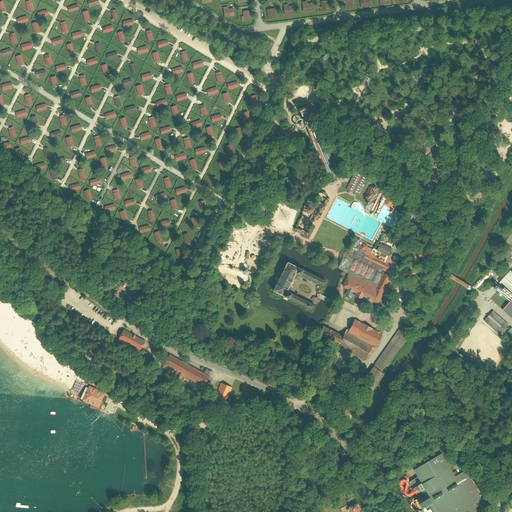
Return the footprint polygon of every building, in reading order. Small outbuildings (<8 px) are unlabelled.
[(360,0),(362,9),(372,8),(370,0),(368,0),(365,0),(360,0)] [(330,11),(329,1),(321,2),(322,7),(320,7),(320,12),(330,11)] [(352,1),(342,2),(344,12),(352,11),(351,6),(353,5),(352,1)] [(302,2),(303,13),(313,11),(313,3),(307,4),(307,2),(302,2)] [(284,6),(285,16),(295,14),(294,7),(289,7),(288,5),(284,6)] [(277,8),(267,10),(268,20),(276,19),(276,13),(278,13),(277,8)] [(223,10),(225,20),(235,18),(234,11),(228,11),(228,9),(223,10)] [(252,21),(250,12),(243,13),(243,18),(241,18),(242,23),(252,21)] [(223,90),(217,92),(221,102),(227,100),(223,90)] [(309,128),(307,120),(300,121),(302,129),(309,128)] [(99,136),(93,137),(95,147),(101,146),(99,136)] [(367,175),(356,169),(346,190),(357,195),(367,175)] [(376,190),(369,187),(365,196),(371,199),(376,190)] [(393,206),(396,198),(389,196),(387,204),(393,206)] [(304,209),(313,215),(308,221),(312,223),(320,212),(308,204),(304,209)] [(451,213),(444,212),(442,226),(449,227),(451,213)] [(186,232),(181,233),(184,242),(189,241),(186,232)] [(378,250),(363,243),(360,250),(359,253),(366,256),(365,259),(386,269),(389,270),(392,263),(388,262),(394,248),(381,243),(378,250)] [(424,245),(418,243),(414,253),(420,256),(424,245)] [(179,246),(173,248),(177,257),(182,255),(179,246)] [(359,253),(360,250),(353,247),(351,251),(347,249),(344,256),(342,259),(337,271),(348,276),(377,289),(385,272),(386,270),(386,269),(365,259),(366,256),(359,253)] [(428,263),(426,262),(425,266),(430,269),(434,261),(429,259),(428,263)] [(327,282),(287,262),(272,292),(311,311),(314,305),(286,291),(291,282),(295,274),(324,288),(327,282)] [(511,272),(511,273),(510,271),(496,286),(511,300),(511,302),(503,312),(511,319),(511,272)] [(352,296),(354,293),(356,294),(355,297),(364,301),(365,298),(380,304),(393,276),(385,272),(377,289),(348,276),(343,288),(349,290),(347,295),(348,297),(352,296)] [(352,305),(343,301),(341,307),(350,311),(352,305)] [(364,312),(356,307),(354,312),(362,316),(364,312)] [(509,325),(492,310),(483,320),(500,334),(509,325)] [(354,319),(348,332),(374,345),(377,347),(384,334),(354,319)] [(366,361),(374,345),(348,332),(346,331),(344,335),(341,334),(323,325),(318,334),(336,344),(338,344),(337,347),(366,361)] [(413,334),(403,326),(368,375),(362,371),(355,381),(371,392),(413,334)] [(144,343),(123,331),(117,341),(138,353),(144,343)] [(207,374),(165,352),(158,366),(174,375),(177,371),(201,384),(207,374)] [(120,376),(106,366),(100,374),(114,385),(120,376)] [(223,399),(228,385),(217,381),(211,395),(223,399)] [(89,387),(83,402),(100,409),(106,394),(89,387)] [(475,511),(472,506),(481,501),(463,470),(451,477),(438,454),(411,469),(416,477),(406,483),(412,495),(421,490),(427,500),(415,506),(419,511),(418,511),(475,511)] [(353,506),(355,511),(367,511),(363,501),(353,506)]
